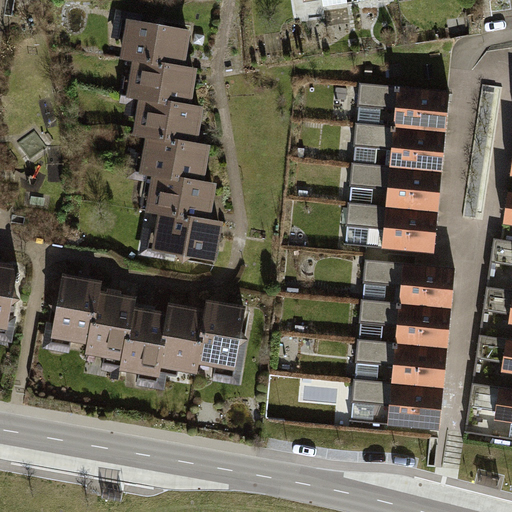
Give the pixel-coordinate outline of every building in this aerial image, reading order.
[(189,72),(196,34),(130,22),(123,60),(133,62),(189,72)] [(195,110),(202,75),(189,72),(133,62),(127,98),(145,101),(195,110)] [(394,111),(393,126),(443,131),(447,90),(359,81),(357,107),(394,111)] [(204,150),(211,113),(195,110),(145,101),(138,138),(149,140),(204,150)] [(390,153),(388,167),(439,172),(443,131),(393,126),(356,122),(353,149),(390,153)] [(211,189),(217,153),(204,150),(149,140),(142,177),(155,179),(211,189)] [(386,190),(384,207),(434,212),(439,172),(388,167),(351,163),(348,187),(386,190)] [(220,191),(211,189),(155,179),(149,214),(160,216),(213,225),(220,191)] [(382,230),(380,248),(430,253),(434,212),(384,207),(346,203),(344,226),(382,230)] [(224,227),(213,225),(160,216),(153,256),(217,268),(224,227)] [(142,255),(153,257),(158,226),(147,224),(142,255)] [(402,288),(400,303),(450,308),(454,267),(367,259),(364,285),(402,288)] [(0,269),(0,335),(9,338),(21,273),(0,269)] [(104,287),(66,280),(54,346),(92,353),(102,298),(104,287)] [(140,305),(102,298),(92,353),(90,363),(129,370),(138,316),(140,305)] [(397,330),(396,344),(446,349),(450,308),(400,303),(364,299),(361,326),(397,330)] [(216,307),(214,316),(204,371),(239,377),(250,313),(216,307)] [(214,316),(177,309),(175,322),(165,378),(202,384),(204,371),(214,316)] [(175,322),(138,316),(129,370),(127,382),(163,388),(165,378),(175,322)] [(511,337),(505,336),(500,370),(511,371),(511,337)] [(393,368),(392,385),(442,390),(446,349),(396,344),(358,340),(356,364),(393,368)] [(389,407),(388,425),(438,430),(442,390),(392,385),(354,381),(351,403),(389,407)] [(511,387),(499,386),(494,419),(511,421),(511,387)] [(509,479),(489,473),(485,485),(505,491),(509,479)] [(72,479),(51,475),(51,479),(49,487),(70,491),(72,479)]
